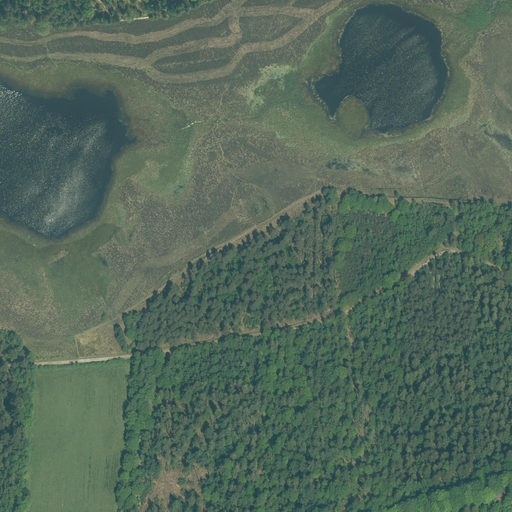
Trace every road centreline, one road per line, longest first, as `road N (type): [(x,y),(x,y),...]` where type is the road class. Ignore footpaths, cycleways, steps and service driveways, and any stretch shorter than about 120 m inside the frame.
road 1 (track): [(0,365),(171,352),(317,323),(397,285),(440,252),(454,252)]
road 2 (track): [(171,352),(128,511)]
